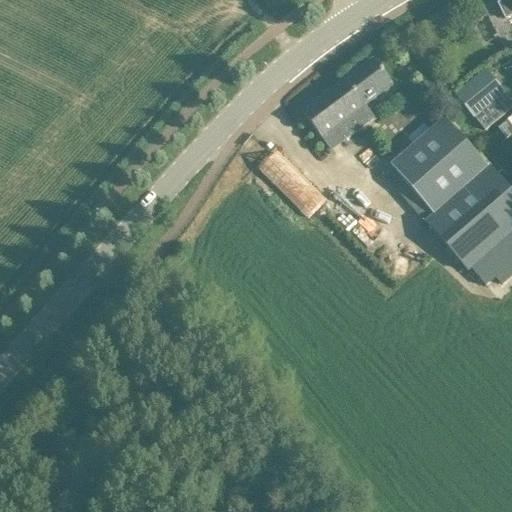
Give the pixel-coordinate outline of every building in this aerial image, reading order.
[(511,0),(506,0),(498,4),(506,19),(511,16),(511,0)] [(392,85),(386,77),(374,61),(303,114),(331,151),(375,118),(365,106),(392,85)] [(486,71),(456,96),(485,131),(506,114),(496,101),(505,94),(486,71)] [(511,117),(498,129),(506,139),(511,134),(511,117)] [(511,194),(490,169),(489,170),(446,120),(392,166),(434,216),(426,223),(469,273),(471,271),(486,288),(496,278),(511,264),(511,194)] [(294,204),(308,218),(313,213),(315,211),(325,202),(311,187),(294,204)]
